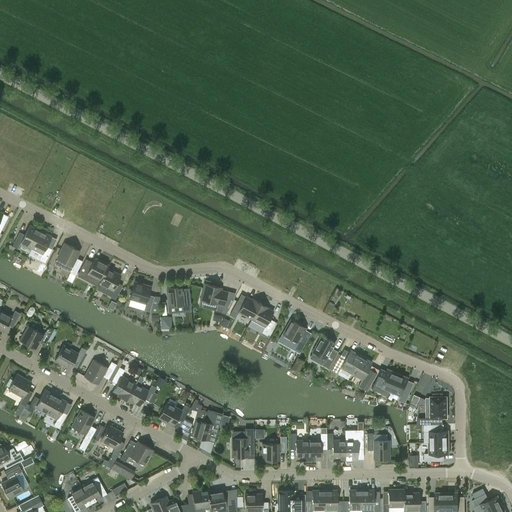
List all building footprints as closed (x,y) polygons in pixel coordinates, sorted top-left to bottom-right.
[(20,242),(31,248),(40,231),(29,225),(24,235),(19,232),(12,246),(17,249),(20,242)] [(31,248),(42,254),(39,260),(44,262),(52,248),(46,246),(51,236),(40,231),(31,248)] [(82,261),(76,258),(78,253),(73,250),(74,248),(64,243),(57,258),(73,266),(70,272),(75,275),(82,261)] [(86,259),(78,273),(85,277),(87,273),(100,280),(101,280),(107,268),(109,265),(95,258),(92,263),(86,259)] [(113,290),(110,297),(115,299),(122,285),(117,282),(120,275),(107,268),(101,280),(100,280),(99,283),(113,290)] [(145,285),(134,282),(130,298),(146,303),(144,310),(149,311),(154,296),(148,294),(150,289),(144,287),(145,285)] [(204,283),(200,300),(218,304),(216,310),(225,313),(229,307),(233,299),(234,294),(220,290),(221,288),(204,283)] [(191,311),(189,292),(182,293),(181,286),(167,287),(169,306),(184,304),(185,311),(191,311)] [(238,311),(251,319),(260,303),(253,299),(252,300),(246,297),(242,304),(237,301),(229,315),(235,317),(238,311)] [(269,318),(273,311),(267,308),(267,307),(260,303),(251,319),(265,326),(261,332),(267,335),(274,321),(269,318)] [(0,329),(3,331),(11,316),(0,310),(0,329)] [(172,327),(172,315),(161,316),(161,327),(172,327)] [(304,330),(305,328),(291,319),(283,334),(298,343),(295,349),(300,352),(310,333),(304,330)] [(52,331),(47,328),(44,335),(43,334),(28,326),(20,340),(34,349),(38,342),(44,345),(47,340),(50,342),(57,330),(54,328),(52,331)] [(312,352),(309,358),(321,365),(323,366),(328,369),(334,358),(336,354),(330,350),(334,343),(322,336),(312,352)] [(63,345),(55,360),(69,368),(73,361),(78,364),(86,350),(81,347),(77,353),(63,345)] [(351,373),(361,356),(350,350),(349,352),(344,349),(332,370),(337,373),(340,367),(351,373)] [(361,356),(351,373),(362,379),(358,385),(363,388),(367,390),(377,374),(368,369),(371,363),(361,356)] [(108,368),(106,367),(94,360),(85,376),(97,383),(102,376),(108,379),(116,364),(111,361),(108,368)] [(118,395),(125,399),(134,383),(121,376),(124,370),(119,367),(111,381),(117,384),(113,391),(119,394),(118,395)] [(375,380),(371,389),(378,392),(379,389),(389,394),(398,374),(387,369),(382,382),(375,380)] [(8,389),(23,397),(31,382),(16,374),(8,389)] [(398,374),(389,394),(400,398),(398,402),(405,405),(409,394),(403,391),(408,378),(398,374)] [(134,383),(125,399),(133,403),(133,402),(140,405),(143,398),(149,401),(156,387),(151,385),(148,391),(140,387),(143,379),(139,377),(135,384),(134,383)] [(55,396),(45,390),(35,407),(46,413),(55,396)] [(414,394),(411,402),(416,405),(420,397),(414,394)] [(66,414),(61,411),(66,402),(55,396),(46,413),(57,419),(53,425),(59,427),(66,414)] [(166,402),(158,417),(179,428),(179,427),(184,418),(189,409),(190,407),(188,406),(189,404),(186,402),(184,402),(179,399),(177,400),(171,396),(169,397),(166,402)] [(446,397),(430,397),(430,420),(430,424),(442,424),(442,420),(446,420),(446,397)] [(190,407),(189,409),(198,412),(199,410),(200,410),(202,405),(197,404),(198,400),(195,399),(190,407)] [(72,427),(85,434),(86,434),(82,441),(88,443),(96,429),(89,425),(94,417),(81,410),(72,427)] [(193,423),(184,418),(179,427),(190,433),(193,423)] [(196,419),(191,436),(206,440),(214,442),(219,426),(211,424),(196,419)] [(424,424),(424,442),(428,442),(446,442),(446,428),(442,428),(442,424),(430,424),(424,424)] [(99,425),(92,438),(97,441),(104,428),(99,425)] [(116,457),(117,457),(124,443),(119,440),(123,433),(108,425),(100,440),(115,448),(108,460),(105,459),(102,463),(110,468),(116,457)] [(320,440),(308,440),(308,459),(320,459),(320,449),(326,449),(326,433),(326,428),(320,428),(320,433),(320,440)] [(345,430),(345,440),(345,459),(357,459),(357,449),(363,449),(363,430),(345,430)] [(368,439),(368,449),(374,449),(374,459),(388,459),(388,440),(374,440),(374,432),(367,433),(368,439)] [(332,433),(326,433),(326,449),(332,449),(332,459),(345,459),(345,440),(332,440),(332,433)] [(279,460),(279,452),(286,452),(286,436),(280,436),(280,443),(262,443),(262,460),(279,460)] [(232,457),(247,457),(246,438),(232,438),(232,457)] [(296,439),(290,439),(290,449),(296,449),(296,452),(296,460),(308,459),(308,440),(307,440),(296,440),(296,439)] [(152,449),(138,441),(136,443),(130,440),(120,459),(125,461),(128,455),(129,456),(144,464),(152,449)] [(424,453),(424,460),(446,460),(446,442),(428,442),(428,453),(424,453)] [(9,466),(19,461),(12,449),(6,452),(3,445),(2,445),(1,444),(0,443),(0,463),(6,460),(9,466)] [(28,449),(22,451),(25,458),(31,455),(28,449)] [(30,456),(20,461),(23,466),(33,461),(30,456)] [(114,461),(110,468),(130,479),(134,472),(114,461)] [(22,471),(19,466),(5,473),(8,479),(1,483),(9,498),(24,490),(15,474),(22,471)] [(92,480),(81,486),(91,503),(101,497),(107,494),(101,484),(99,480),(97,477),(92,480)] [(127,489),(124,483),(118,486),(122,492),(127,489)] [(67,498),(73,508),(75,511),(80,509),(91,503),(81,486),(71,492),(72,495),(67,498)] [(195,511),(195,508),(210,506),(208,493),(207,489),(192,492),(193,500),(187,501),(189,511),(195,511)] [(388,511),(388,506),(403,506),(404,493),(404,489),(388,489),(388,498),(382,498),(382,511),(388,511)] [(208,493),(210,506),(211,509),(226,507),(226,511),(232,511),(230,498),(224,499),(223,490),(208,493)] [(306,511),(312,511),(312,510),(324,509),(324,490),(312,490),(312,501),(306,501),(306,511)] [(337,490),(324,490),(324,509),(337,509),(336,511),(342,511),(343,501),(337,501),(337,490)] [(343,501),(342,511),(348,511),(349,509),(361,509),(361,490),(349,490),(349,501),(343,501)] [(361,490),(361,509),(361,511),(379,511),(379,501),(373,501),(373,490),(361,490)] [(276,505),(276,511),(304,511),(305,502),(305,494),(293,494),(293,491),(278,491),(278,505),(276,505)] [(457,491),(446,492),(446,505),(446,511),(457,511),(464,511),(464,496),(457,496),(457,491)] [(435,497),(428,497),(427,511),(435,511),(446,511),(446,505),(446,492),(435,492),(435,497)] [(419,510),(419,501),(419,493),(404,493),(403,506),(403,510),(419,510)] [(261,494),(244,494),(245,510),(258,510),(257,511),(267,511),(267,501),(261,501),(261,494)] [(486,494),(472,500),(475,507),(479,505),(482,511),(488,511),(490,511),(502,506),(497,495),(488,499),(486,494)] [(165,496),(149,503),(153,511),(171,511),(173,511),(180,511),(175,500),(169,503),(165,496)] [(20,504),(23,510),(19,511),(41,511),(34,497),(20,504)]
